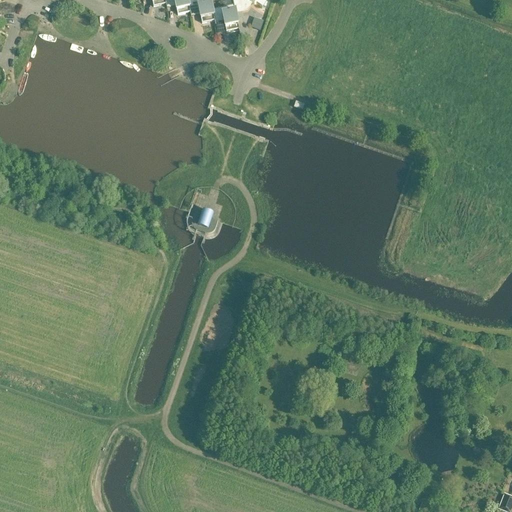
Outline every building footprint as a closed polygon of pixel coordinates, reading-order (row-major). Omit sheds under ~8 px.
[(167,11),(164,0),(141,0),(142,2),(143,2),(149,0),(151,0),(153,9),(166,7),(166,11),(167,11)] [(191,19),(186,0),(164,0),(167,11),(167,10),(175,8),(177,18),(190,15),(191,19)] [(186,0),(191,19),(191,18),(200,16),(202,26),(214,23),(215,27),(210,3),(210,4),(210,6),(206,6),(202,1),(188,4),(187,0),(186,0)] [(210,3),(215,27),(216,27),(215,27),(224,25),(226,34),(238,32),(239,36),(240,36),(235,15),(247,13),(252,5),(254,7),(258,0),(231,0),(233,8),(212,12),(210,3)] [(260,31),(263,22),(253,19),(250,28),(260,31)] [(476,31),(470,48),(494,56),(494,58),(506,63),(511,48),(499,44),(501,40),(476,31)] [(328,44),(313,38),(312,41),(309,40),(306,49),(309,50),(305,61),(320,66),(328,44)] [(295,104),(293,110),(302,113),(304,107),(298,105),(295,104)] [(477,214),(505,224),(511,206),(511,196),(503,194),(500,202),(483,197),(484,197),(481,206),(484,207),(481,215),(477,214)] [(215,231),(218,223),(195,215),(192,223),(192,224),(191,225),(191,226),(192,227),(192,228),(192,229),(193,230),(193,231),(194,232),(195,232),(195,233),(197,233),(205,236),(207,236),(208,236),(209,236),(210,236),(212,235),(213,234),(213,233),(214,233),(215,231)] [(511,511),(511,498),(504,496),(498,511),(499,511),(511,511)]
